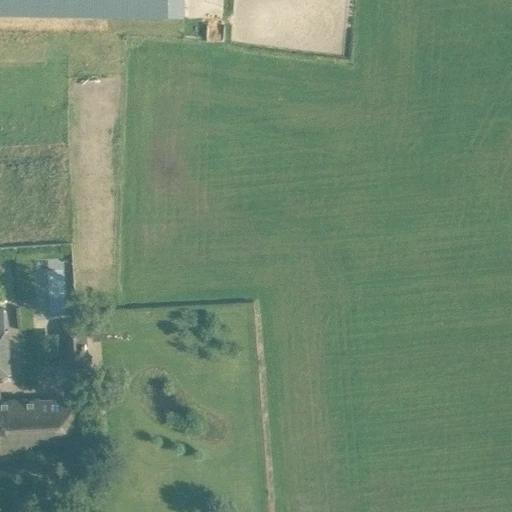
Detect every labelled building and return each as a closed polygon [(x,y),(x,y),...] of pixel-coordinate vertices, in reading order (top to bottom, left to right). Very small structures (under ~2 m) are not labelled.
[(0,0),(0,14),(185,18),(185,0),(0,0)] [(0,167),(0,223),(41,222),(41,227),(52,226),(49,165),(0,167)] [(0,373),(9,373),(6,321),(5,321),(4,308),(0,308),(0,373)] [(83,319),(59,320),(61,352),(85,350),(83,319)] [(0,379),(0,448),(73,444),(70,397),(1,402),(0,379)]
